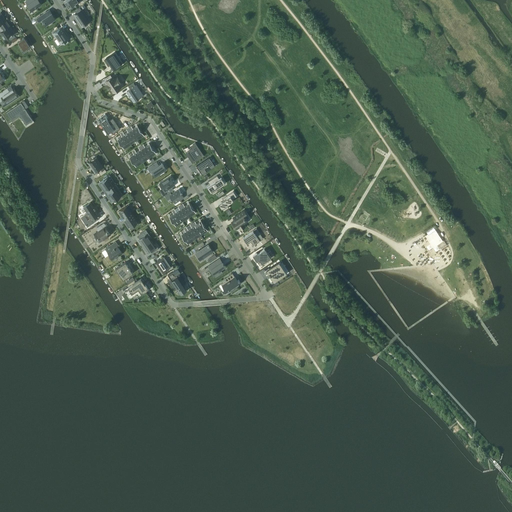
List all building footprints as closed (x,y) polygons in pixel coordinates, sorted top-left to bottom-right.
[(32,11),(42,4),(41,1),(42,0),(26,0),(25,1),(32,11)] [(77,12),(73,15),(81,27),(91,21),(83,8),(81,6),(75,10),(77,12)] [(39,22),(42,19),(46,25),(56,18),(50,9),(36,18),(39,22)] [(8,23),(0,28),(0,29),(1,31),(0,31),(0,32),(4,39),(9,36),(10,37),(15,34),(8,23)] [(61,27),(53,33),(61,44),(69,39),(61,27)] [(18,42),(24,50),(30,46),(24,37),(18,42)] [(114,52),(105,58),(107,60),(113,70),(122,64),(115,54),(114,52)] [(110,74),(105,78),(107,80),(106,81),(107,83),(108,84),(107,85),(110,89),(111,89),(113,92),(120,87),(119,85),(120,84),(118,81),(119,81),(118,80),(116,78),(115,79),(113,76),(112,77),(110,74)] [(137,84),(127,91),(134,101),(143,95),(137,84)] [(19,94),(14,87),(9,91),(7,88),(0,92),(0,100),(3,105),(19,94)] [(20,116),(26,125),(33,120),(21,102),(7,112),(12,121),(20,116)] [(106,112),(96,118),(108,135),(112,132),(113,134),(120,129),(113,118),(111,120),(106,112)] [(141,133),(137,126),(133,129),(131,127),(129,128),(135,137),(141,133)] [(129,141),(135,137),(129,128),(127,129),(128,132),(124,134),(129,141)] [(123,145),(129,141),(124,134),(123,132),(121,134),(122,136),(118,138),(123,145)] [(153,151),(149,144),(145,147),(143,145),(141,146),(147,155),(153,151)] [(192,148),(185,152),(193,163),(204,155),(197,145),(192,148)] [(141,159),(147,155),(141,146),(139,147),(140,149),(136,152),(141,159)] [(135,163),(141,159),(136,152),(135,150),(133,151),(134,153),(130,156),(135,163)] [(94,153),(89,157),(92,161),(89,163),(95,171),(97,169),(100,173),(105,169),(94,153)] [(209,157),(197,166),(202,174),(207,171),(205,168),(208,166),(210,169),(215,166),(209,157)] [(157,161),(148,168),(150,171),(151,170),(155,176),(166,168),(163,163),(159,165),(157,161)] [(210,184),(207,186),(211,192),(212,193),(212,194),(213,194),(214,194),(218,191),(216,189),(219,186),(220,186),(220,187),(220,186),(225,183),(221,177),(219,178),(217,175),(208,181),(210,184)] [(169,176),(159,183),(167,194),(173,189),(172,187),(175,185),(169,176)] [(107,177),(100,181),(106,191),(114,187),(107,177)] [(114,187),(106,191),(113,202),(120,197),(114,187)] [(179,190),(169,196),(173,202),(174,201),(176,204),(183,199),(181,196),(183,195),(179,190)] [(224,199),(218,202),(222,207),(224,210),(229,206),(227,204),(234,199),(233,198),(237,195),(233,190),(223,197),(224,199)] [(100,218),(98,215),(99,214),(91,202),(83,207),(87,213),(85,215),(91,224),(100,218)] [(193,210),(188,203),(184,206),(183,204),(181,205),(187,214),(193,210)] [(128,205),(120,210),(125,219),(133,214),(132,212),(134,210),(130,204),(128,205)] [(181,219),(187,214),(181,205),(179,207),(180,209),(176,212),(181,219)] [(175,223),(181,219),(176,212),(175,209),(172,211),(174,213),(170,216),(175,223)] [(235,220),(232,222),(236,228),(240,226),(240,227),(244,225),(243,224),(247,222),(244,217),(247,215),(244,210),(234,217),(235,220)] [(133,214),(125,219),(131,227),(132,229),(139,224),(133,214)] [(205,228),(200,221),(196,224),(195,222),(193,223),(199,232),(205,228)] [(111,234),(109,232),(110,231),(104,222),(96,228),(98,231),(93,233),(100,242),(111,234)] [(193,236),(199,232),(193,223),(191,225),(192,227),(188,229),(193,236)] [(188,243),(194,238),(193,236),(188,229),(187,227),(184,229),(186,231),(182,234),(188,243)] [(253,230),(244,237),(247,242),(257,235),(253,230)] [(426,236),(420,240),(422,242),(425,240),(427,239),(433,247),(440,243),(443,240),(436,230),(426,236)] [(141,237),(139,239),(143,246),(151,241),(144,232),(140,235),(141,237)] [(151,241),(143,246),(148,252),(151,250),(152,253),(156,250),(151,241)] [(196,250),(204,244),(203,241),(194,247),(196,250)] [(109,246),(105,249),(109,254),(113,259),(122,252),(118,247),(118,248),(117,246),(118,245),(116,242),(109,246)] [(203,257),(212,251),(208,245),(196,253),(197,254),(200,259),(203,257)] [(260,265),(270,258),(264,249),(257,253),(259,256),(255,258),(257,260),(260,265)] [(164,256),(155,262),(162,273),(171,267),(164,256)] [(220,258),(208,266),(213,274),(225,266),(220,258)] [(123,279),(133,272),(125,261),(116,268),(123,279)] [(279,263),(269,269),(273,274),(270,276),(273,281),(285,273),(279,263)] [(181,294),(186,290),(176,275),(180,272),(178,268),(168,275),(181,294)] [(227,280),(221,284),(225,290),(226,289),(228,291),(241,283),(239,279),(237,280),(233,274),(225,278),(227,280)] [(145,284),(141,278),(135,281),(134,280),(127,284),(129,286),(128,287),(132,292),(138,288),(142,293),(149,288),(146,284),(145,284)]
